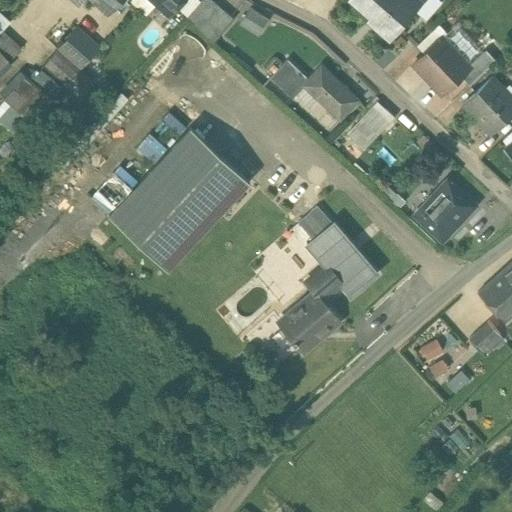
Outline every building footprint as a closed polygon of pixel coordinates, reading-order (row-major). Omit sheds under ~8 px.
[(94,0),(108,12),(119,0),(94,0)] [(181,0),(153,0),(169,14),(181,0)] [(233,19),(211,0),(199,0),(185,17),(213,42),(233,19)] [(352,0),(376,21),(374,24),(389,38),(420,3),(415,0),(352,0)] [(248,4),(238,20),(257,33),(267,17),(248,4)] [(0,10),(0,27),(8,20),(0,10)] [(1,27),(0,28),(0,72),(23,48),(1,27)] [(99,47),(76,27),(57,48),(80,69),(99,47)] [(468,65),(441,36),(413,63),(441,93),(460,75),(469,66),(468,65)] [(486,49),(468,65),(469,66),(460,75),(469,85),(495,60),(486,49)] [(357,99),(321,66),(309,79),(287,59),(270,77),(292,98),(304,85),(340,118),(357,99)] [(511,96),(492,76),(462,104),(490,133),(511,112),(511,96)] [(17,82),(0,98),(0,120),(2,123),(30,96),(17,82)] [(376,100),(360,118),(362,120),(348,135),(364,149),(394,117),(376,100)] [(190,127),(109,215),(167,269),(249,181),(190,127)] [(448,179),(414,215),(441,241),(475,204),(448,179)] [(376,272),(333,223),(308,244),(326,265),(343,285),(351,294),(376,272)] [(511,260),(477,292),(504,321),(511,314),(511,260)] [(343,285),(326,265),(316,273),(333,293),(343,285)] [(333,293),(316,273),(305,283),(312,292),(314,291),(323,301),(333,293)] [(323,301),(314,291),(312,292),(277,322),(293,339),(292,341),(294,344),(296,343),(304,351),(340,320),(323,301)] [(500,333),(489,320),(469,338),(481,350),(499,334),(500,333)] [(499,334),(481,350),(484,353),(501,337),(499,334)] [(423,359),(441,350),(435,338),(417,346),(423,359)]
